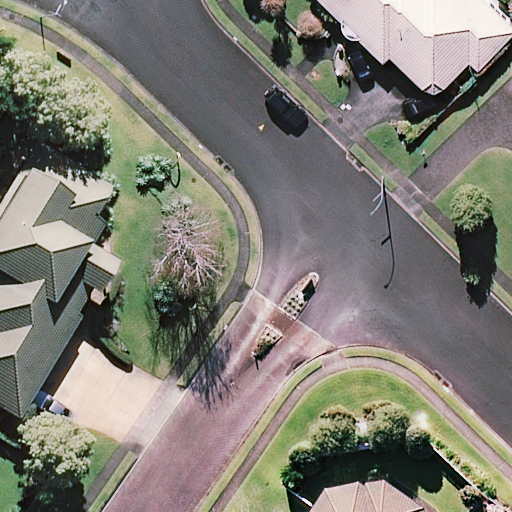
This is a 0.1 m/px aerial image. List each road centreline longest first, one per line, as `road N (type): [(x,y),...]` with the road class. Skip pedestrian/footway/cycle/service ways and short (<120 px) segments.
road 1 (residential): [(334,233),(147,511)]
road 2 (residential): [(334,233),(128,0)]
road 3 (residential): [(511,385),(334,233)]
